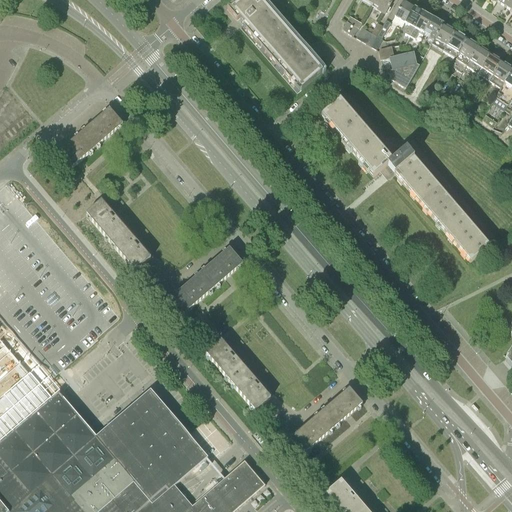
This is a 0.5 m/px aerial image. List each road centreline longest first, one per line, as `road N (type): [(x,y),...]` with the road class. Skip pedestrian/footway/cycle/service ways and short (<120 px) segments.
road 1 (secondary): [(506,464),(144,49)]
road 2 (secondary): [(55,0),(131,60),(380,350)]
road 3 (residential): [(306,511),(12,164)]
road 4 (residential): [(511,422),(266,134)]
road 5 (residential): [(266,134),(360,57),(330,30),(347,0)]
road 6 (residential): [(104,84),(231,231)]
road 7 (residential): [(231,231),(352,374)]
road 8 (residential): [(352,374),(463,500)]
road 9 (residential): [(266,134),(173,25)]
road 10 (residential): [(12,164),(104,84)]
